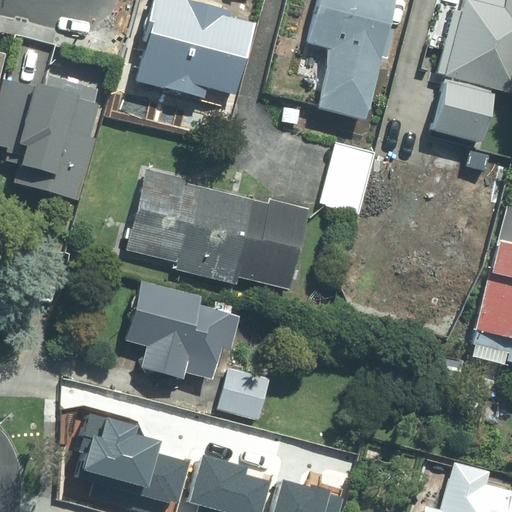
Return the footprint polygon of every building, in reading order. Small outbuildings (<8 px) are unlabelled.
[(234,3),(218,0),(154,0),(139,81),(205,94),(206,88),(242,95),(257,20),(232,15),(234,3)] [(384,52),(393,0),(318,0),(310,41),(329,44),(318,104),(367,114),(379,51),(384,52)] [(511,0),(460,0),(443,72),(450,74),(437,127),(482,138),(495,87),(511,90),(511,0)] [(80,202),(107,90),(43,75),(40,87),(5,79),(0,99),(0,151),(22,157),(15,187),(80,202)] [(376,148),(337,138),(322,201),(360,211),(376,148)] [(144,170),(127,248),(177,259),(175,267),(237,280),(238,273),(288,284),(306,205),(144,170)] [(511,200),(504,199),(471,356),(511,364),(511,200)] [(177,287),(131,274),(112,340),(133,345),(127,364),(172,377),(213,389),(238,304),(177,287)] [(269,375),(229,365),(218,407),(258,417),(269,375)] [(89,497),(141,511),(164,511),(167,503),(170,504),(172,500),(179,502),(190,463),(158,453),(162,441),(136,433),(139,426),(89,412),(78,451),(84,452),(76,479),(93,483),(89,497)] [(233,424),(228,445),(284,458),(289,438),(233,424)] [(247,467),(202,454),(188,502),(198,504),(195,511),(263,511),(272,483),(245,475),(247,467)] [(511,511),(511,489),(489,485),(492,468),(454,460),(443,506),(423,502),(420,511),(511,511)] [(339,511),(344,498),(281,480),(271,511),(339,511)]
